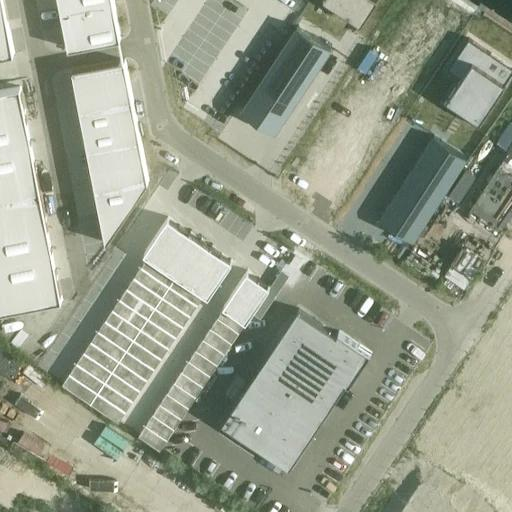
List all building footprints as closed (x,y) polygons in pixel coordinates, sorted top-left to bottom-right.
[(0,0),(0,56),(14,54),(3,0),(0,0)] [(59,0),(69,49),(120,39),(113,4),(112,0),(59,0)] [(325,0),(349,16),(350,15),(361,22),(376,0),(325,0)] [(459,22),(426,0),(405,0),(390,24),(406,35),(398,48),(428,68),(459,22)] [(297,25),(242,108),(275,130),(330,47),(297,25)] [(482,66),(491,53),(469,38),(448,69),(461,78),(444,103),(477,126),(506,82),(482,66)] [(125,60),(73,70),(103,225),(106,243),(119,225),(148,181),(142,148),(137,122),(133,102),(129,82),(125,60)] [(0,90),(0,312),(62,301),(47,225),(20,87),(0,90)] [(346,204),(402,121),(371,100),(315,183),(346,204)] [(379,219),(387,225),(413,241),(424,225),(468,157),(433,135),(379,219)] [(471,208),(496,225),(502,229),(511,213),(511,173),(500,165),(471,208)] [(167,217),(143,253),(148,256),(158,263),(165,268),(189,232),(167,217)] [(189,232),(165,268),(176,275),(187,282),(210,246),(189,232)] [(210,246),(187,282),(204,294),(208,296),(232,261),(210,246)] [(148,256),(141,266),(169,285),(176,275),(165,268),(158,263),(148,256)] [(446,280),(454,284),(464,264),(456,261),(446,280)] [(299,290),(312,270),(300,263),(288,282),(299,290)] [(141,266),(134,277),(162,296),(169,285),(141,266)] [(247,271),(223,306),(224,307),(246,322),(270,286),(247,271)] [(176,275),(169,285),(197,304),(204,294),(187,282),(176,275)] [(134,277),(127,288),(155,307),(162,296),(134,277)] [(169,285),(162,296),(190,315),(197,304),(169,285)] [(127,288),(120,298),(148,317),(155,307),(127,288)] [(162,296),(155,307),(183,325),(190,315),(162,296)] [(120,298),(112,309),(141,328),(148,317),(120,298)] [(155,307),(148,317),(176,336),(183,325),(155,307)] [(224,307),(217,318),(239,332),(246,322),(224,307)] [(112,309),(105,319),(134,338),(141,328),(112,309)] [(223,423),(290,468),(346,383),(349,385),(371,353),(339,331),(337,334),(299,309),(223,423)] [(148,317),(141,328),(169,347),(176,336),(148,317)] [(217,318),(210,328),(232,343),(239,332),(217,318)] [(105,319),(98,330),(127,349),(134,338),(105,319)] [(141,328),(134,338),(162,357),(169,347),(141,328)] [(210,328),(203,339),(225,353),(232,343),(210,328)] [(98,330),(91,341),(119,360),(127,349),(98,330)] [(134,338),(127,349),(155,368),(162,357),(134,338)] [(203,339),(196,349),(218,364),(225,353),(203,339)] [(91,341),(84,351),(112,370),(119,360),(91,341)] [(127,349),(119,360),(148,378),(155,368),(127,349)] [(196,349),(189,360),(211,375),(218,364),(196,349)] [(84,351),(77,362),(105,381),(112,370),(84,351)] [(119,360),(112,370),(141,389),(148,378),(119,360)] [(189,360),(182,371),(203,385),(211,375),(189,360)] [(77,362),(70,373),(98,391),(105,381),(77,362)] [(112,370),(105,381),(133,400),(141,389),(112,370)] [(182,371),(175,381),(196,396),(203,385),(182,371)] [(70,373),(63,383),(91,402),(98,391),(70,373)] [(105,381),(98,391),(126,410),(133,400),(105,381)] [(175,381),(168,392),(189,406),(196,396),(175,381)] [(98,391),(91,402),(119,421),(126,410),(98,391)] [(168,392),(161,403),(182,417),(189,406),(168,392)] [(161,403),(154,413),(175,428),(182,417),(161,403)] [(154,413),(146,424),(168,438),(175,428),(154,413)] [(146,424),(139,434),(161,449),(168,438),(146,424)]
